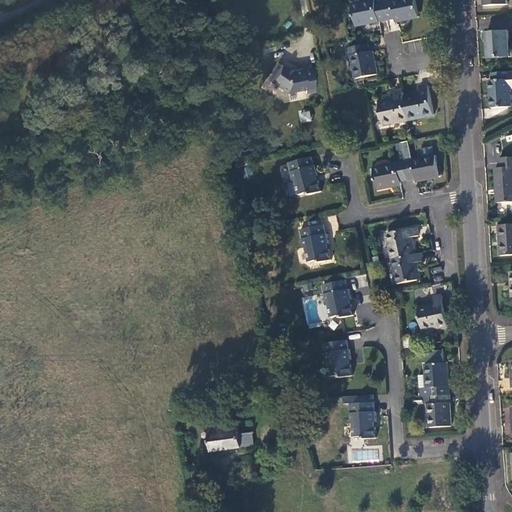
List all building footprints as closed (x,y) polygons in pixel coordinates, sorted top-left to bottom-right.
[(416,18),(412,0),(400,0),(389,2),(388,0),(381,0),(382,3),(385,21),(393,19),(394,22),(416,18)] [(350,5),(354,27),(385,21),(382,3),(374,5),(373,1),(350,5)] [(509,57),(507,32),(486,33),(487,58),(509,57)] [(355,80),(376,76),(371,52),(368,53),(366,45),(348,49),(355,80)] [(254,54),(236,60),(240,74),(259,69),(254,54)] [(312,93),(307,69),(288,72),(280,66),(269,83),(284,93),(302,90),(304,94),(312,93)] [(511,72),(508,73),(491,74),(491,81),(488,82),(490,109),(510,108),(509,91),(509,82),(511,81),(511,72)] [(413,94),(402,96),(407,120),(432,115),(426,85),(417,87),(418,93),(419,95),(414,96),(413,94)] [(381,126),(407,120),(402,96),(401,90),(392,92),(394,98),(394,100),(388,101),(388,99),(376,102),(381,126)] [(299,113),(301,123),(311,120),(309,110),(299,113)] [(435,156),(402,163),(405,180),(417,178),(418,181),(439,176),(435,156)] [(511,202),(511,157),(497,159),(498,169),(494,170),(496,203),(511,202)] [(315,158),(292,163),(296,181),(298,182),(301,195),(311,193),(311,195),(324,192),(320,176),(321,176),(318,166),(317,166),(315,158)] [(400,181),(405,180),(402,163),(374,168),(378,189),(400,185),(400,181)] [(335,215),(329,217),(332,231),(338,230),(335,215)] [(326,226),(302,230),(306,248),(307,249),(310,263),(320,261),(320,263),(333,261),(331,245),(330,245),(329,234),(328,235),(326,226)] [(511,226),(497,227),(499,257),(511,256),(511,226)] [(386,236),(390,261),(413,256),(411,243),(408,244),(407,239),(417,237),(415,229),(386,236)] [(422,263),(420,255),(413,256),(390,261),(395,285),(418,280),(416,269),(414,270),(413,264),(422,263)] [(348,281),(324,286),(328,303),(329,305),(332,318),(341,316),(342,319),(354,316),(352,301),(353,300),(351,290),(350,290),(348,281)] [(421,333),(446,328),(440,298),(432,300),(432,306),(417,309),(421,333)] [(348,341),(324,344),(326,362),(328,364),(330,377),(340,376),(340,379),(353,377),(351,361),(352,361),(350,350),(349,351),(348,341)] [(424,377),(425,391),(419,391),(419,398),(429,398),(445,397),(443,368),(423,369),(424,377)] [(425,391),(424,377),(416,377),(417,391),(419,391),(425,391)] [(350,405),(374,403),(374,395),(342,397),(343,405),(350,405)] [(448,428),(445,397),(429,398),(429,407),(426,407),(428,429),(448,428)] [(374,403),(350,405),(351,423),(352,424),(353,438),(363,438),(363,440),(376,440),(375,423),(377,423),(376,412),(375,412),(374,403)] [(214,452),(224,451),(244,449),(242,436),(254,435),(257,434),(256,421),(218,424),(217,418),(211,419),(214,452)] [(255,448),(254,435),(242,436),(244,449),(255,448)]
